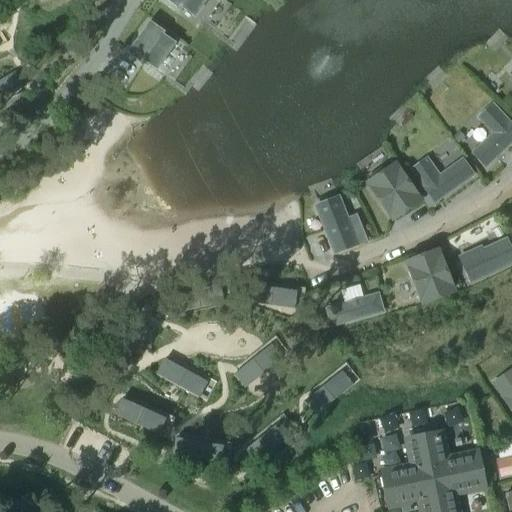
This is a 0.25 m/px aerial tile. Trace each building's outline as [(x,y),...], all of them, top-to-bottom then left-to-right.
[(165,0),(181,11),(184,7),(195,15),(205,0),(165,0)] [(150,21),(127,53),(143,64),(145,60),(157,68),(174,44),(163,36),(165,32),(150,21)] [(0,80),(0,101),(24,86),(15,71),(0,80)] [(493,105),(479,118),(494,134),(473,153),(486,167),(511,142),(511,131),(504,124),(507,121),(493,105)] [(459,132),(453,137),(459,143),(465,138),(459,132)] [(427,159),(412,170),(424,188),(428,185),(438,200),(473,175),(462,160),(439,177),(427,159)] [(370,184),(393,217),(418,200),(395,167),(370,184)] [(432,193),(423,199),(430,208),(439,202),(432,193)] [(328,203),(317,208),(335,253),(357,244),(355,239),(363,235),(359,224),(350,228),(339,199),(337,198),(329,201),(328,203)] [(463,256),(462,260),(472,283),(511,264),(511,253),(506,240),(476,254),(471,253),(463,256)] [(437,253),(409,264),(424,302),(452,290),(437,253)] [(172,296),(176,313),(224,302),(220,285),(172,296)] [(248,285),(246,303),(295,309),(297,291),(248,285)] [(349,303),(327,309),(332,326),(382,311),(378,295),(362,299),(359,298),(351,301),(349,303)] [(94,334),(94,352),(143,354),(143,336),(94,334)] [(233,375),(245,389),(283,358),(271,344),(233,375)] [(165,359),(156,374),(199,398),(208,382),(165,359)] [(304,402),(315,416),(353,385),(342,371),(304,402)] [(511,373),(497,384),(507,398),(510,396),(511,399),(511,373)] [(122,399),(114,415),(159,435),(166,418),(122,399)] [(241,453),(253,467),(291,436),(279,422),(241,453)] [(479,485),(473,457),(445,463),(439,435),(431,436),(430,429),(417,432),(419,439),(411,440),(416,469),(388,474),(394,503),(422,497),(425,511),(454,511),(450,491),(479,485)] [(175,439),(173,456),(221,463),(224,446),(175,439)] [(511,459),(498,462),(502,479),(511,476),(511,459)]
